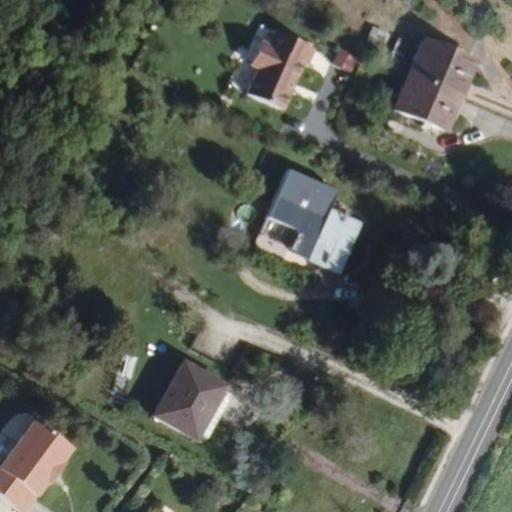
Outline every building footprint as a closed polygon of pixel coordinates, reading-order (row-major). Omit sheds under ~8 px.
[(245,95),(281,111),(288,93),(285,88),(289,80),(294,81),(301,64),(305,66),(313,49),(273,32),(266,47),(258,43),(249,65),(257,69),(245,95)] [(421,41),(407,76),(458,98),(472,63),(421,41)] [(407,76),(393,111),(443,132),(458,98),(407,76)] [(288,93),(294,81),(289,80),(285,88),(288,93)] [(335,193),(286,171),(265,219),(251,249),(315,277),(320,265),(321,262),(337,268),(356,225),(326,212),(335,193)] [(321,262),(320,265),(335,271),(337,268),(321,262)] [(223,388),(181,365),(152,417),(194,440),(196,436),(220,392),(223,388)] [(205,441),(229,397),(220,392),(196,436),(205,441)] [(0,500),(15,511),(22,511),(43,484),(45,485),(60,465),(58,464),(69,450),(31,422),(0,464),(0,500)]
